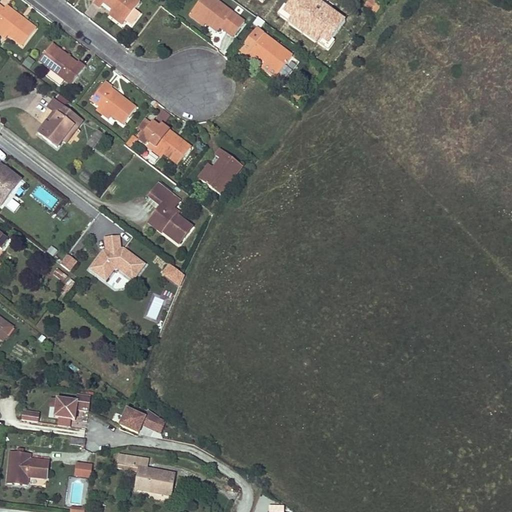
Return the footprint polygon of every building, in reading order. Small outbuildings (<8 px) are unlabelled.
[(113,10),(111,12),(125,22),(139,3),(135,0),(97,0),(95,3),(101,7),(104,3),(113,10)] [(215,0),(200,0),(192,13),(206,23),(218,32),(221,28),(234,37),(245,22),(215,0)] [(367,0),(365,4),(376,13),(381,5),(373,0),(367,0)] [(0,28),(9,36),(23,46),(35,29),(24,20),(22,23),(19,20),(21,18),(7,7),(3,12),(0,8),(0,28)] [(125,22),(111,12),(110,14),(123,25),(125,22)] [(206,23),(192,13),(190,16),(204,26),(206,23)] [(0,28),(0,34),(6,39),(9,36),(0,28)] [(265,64),(265,65),(279,75),(293,56),(264,35),(248,56),(254,61),(257,57),(265,64)] [(42,63),(53,71),(59,75),(64,80),(72,86),(86,67),(79,62),(78,63),(53,45),(40,62),(42,63)] [(0,74),(0,82),(1,84),(13,69),(8,65),(0,74)] [(279,75),(265,65),(263,68),(276,78),(279,75)] [(59,75),(53,71),(50,74),(62,83),(64,80),(59,75)] [(92,101),(100,108),(111,116),(123,126),(136,110),(111,90),(112,88),(106,83),(92,101)] [(52,127),(47,123),(39,134),(57,148),(74,126),(77,128),(82,122),(54,101),(49,108),(56,112),(59,115),(53,123),(55,124),(52,127)] [(111,116),(100,108),(97,111),(108,120),(111,116)] [(56,112),(47,123),(52,127),(55,124),(53,123),(59,115),(56,112)] [(152,126),(145,122),(139,130),(145,134),(152,126)] [(140,141),(147,146),(150,143),(165,155),(178,165),(191,148),(180,139),(178,141),(175,138),(176,136),(162,125),(159,130),(153,125),(152,126),(145,134),(140,141)] [(97,133),(93,137),(99,143),(103,137),(97,133)] [(138,140),(133,136),(126,145),(131,149),(138,140)] [(99,143),(93,137),(89,143),(95,148),(99,143)] [(150,143),(147,146),(162,158),(165,155),(150,143)] [(212,166),(202,180),(221,195),(243,166),(221,150),(217,156),(221,160),(214,168),(212,166)] [(199,178),(202,180),(212,166),(210,164),(199,178)] [(1,165),(0,166),(0,176),(0,206),(20,180),(1,165)] [(193,227),(178,216),(180,213),(174,209),(179,202),(170,196),(171,194),(159,184),(149,197),(161,206),(160,208),(161,209),(159,209),(153,217),(167,228),(164,233),(179,245),(193,227)] [(38,187),(32,196),(52,209),(58,199),(38,187)] [(170,196),(179,202),(180,200),(171,194),(170,196)] [(21,207),(13,200),(7,206),(15,213),(21,207)] [(35,210),(23,226),(35,235),(47,220),(35,210)] [(164,233),(167,228),(153,217),(149,222),(163,234),(164,233)] [(121,250),(119,237),(104,239),(106,251),(121,250)] [(58,251),(52,246),(47,252),(53,257),(58,251)] [(144,265),(124,249),(103,252),(104,254),(101,258),(99,258),(90,270),(105,282),(114,270),(118,269),(132,281),(144,265)] [(78,264),(67,256),(61,264),(72,272),(78,264)] [(185,277),(169,265),(161,275),(179,288),(185,277)] [(68,277),(58,268),(54,274),(64,282),(68,277)] [(74,284),(69,281),(60,295),(64,299),(74,284)] [(156,321),(164,300),(154,296),(146,317),(156,321)] [(12,325),(5,320),(0,326),(0,329),(6,334),(12,325)] [(87,412),(90,397),(77,395),(76,402),(57,400),(56,407),(56,408),(54,418),(58,418),(70,420),(74,421),(76,410),(87,412)] [(153,431),(158,418),(148,411),(144,418),(127,410),(119,426),(138,434),(142,426),(153,431)] [(37,423),(38,414),(22,412),(21,421),(37,423)] [(70,420),(58,418),(57,425),(69,427),(70,420)] [(27,476),(46,478),(46,472),(47,466),(48,462),(29,460),(30,455),(10,452),(6,482),(26,485),(27,476)] [(170,495),(174,475),(147,470),(149,459),(126,456),(118,455),(116,465),(124,466),(139,468),(135,490),(170,495)] [(93,466),(77,464),(75,477),(91,479),(93,466)]
